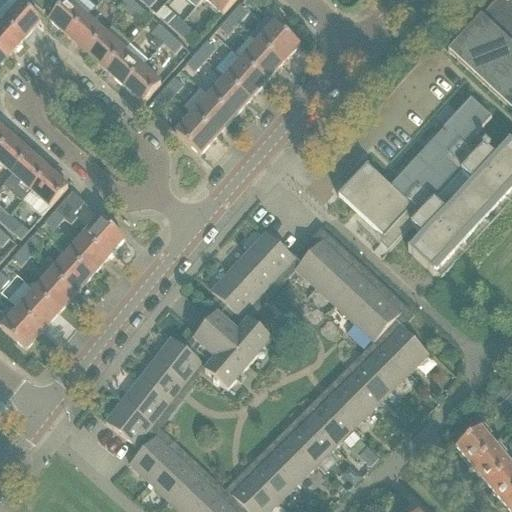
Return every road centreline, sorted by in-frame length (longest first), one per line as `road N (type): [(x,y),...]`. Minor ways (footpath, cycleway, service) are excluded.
road 1 (residential): [(153,194),(149,159),(67,81),(37,89),(30,122),(117,198)]
road 2 (tertiary): [(194,229),(352,49)]
road 3 (tertiary): [(42,414),(194,229)]
